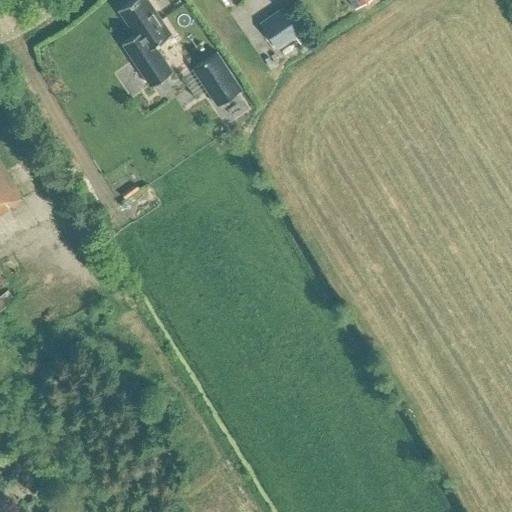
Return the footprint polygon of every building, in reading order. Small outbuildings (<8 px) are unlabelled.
[(150,82),(175,65),(159,41),(172,32),(150,0),(125,0),(122,3),(139,29),(122,40),(150,82)] [(283,5),(258,21),(277,48),(302,32),(283,5)] [(240,88),(264,75),(242,33),(218,46),(240,88)] [(191,67),(215,104),(240,89),(215,52),(191,67)] [(0,210),(22,198),(0,160),(0,210)]
